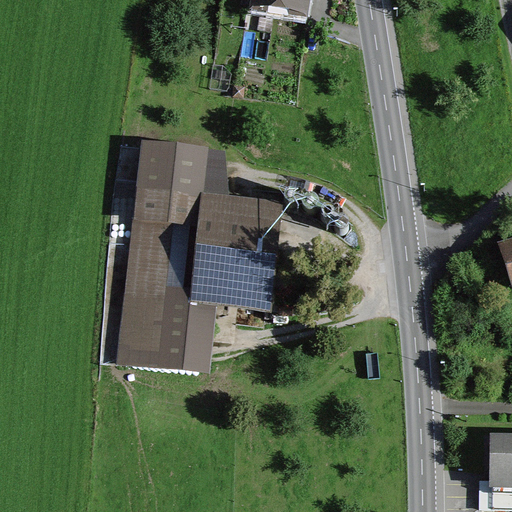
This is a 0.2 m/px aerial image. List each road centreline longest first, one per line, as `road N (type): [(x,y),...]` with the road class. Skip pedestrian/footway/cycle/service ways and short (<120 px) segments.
road 1 (tertiary): [(406,254),(422,511)]
road 2 (tertiary): [(369,0),(406,254)]
road 3 (residential): [(406,254),(440,249),(511,198)]
